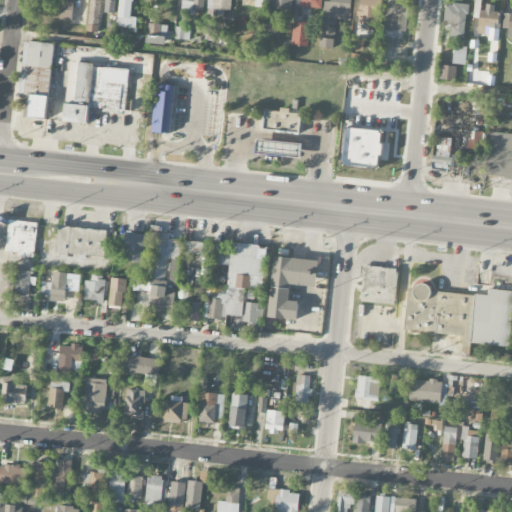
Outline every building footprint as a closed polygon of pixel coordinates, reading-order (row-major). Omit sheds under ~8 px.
[(62,0),(62,20),(76,21),(76,0),(62,0)] [(98,32),(100,0),(89,0),(88,32),(98,32)] [(105,0),(105,13),(116,14),(116,0),(105,0)] [(136,28),(137,18),(131,18),(132,0),(119,0),(117,27),(136,28)] [(181,0),(181,10),(204,11),(204,0),(181,0)] [(231,0),(207,0),(206,9),(230,11),(231,0)] [(263,8),(263,0),(236,0),(255,1),(255,7),(263,8)] [(266,0),(266,8),(293,9),(293,0),(266,0)] [(322,0),(301,0),(301,7),(322,8),(322,0)] [(323,2),(321,48),(334,48),(335,30),(329,29),(329,20),(351,21),(351,0),(330,0),(331,2),(323,2)] [(380,0),(360,0),(359,23),(379,24),(380,0)] [(405,33),(410,3),(393,0),(388,0),(384,30),(405,33)] [(467,5),(446,4),(445,25),(450,25),(450,36),(466,37),(467,5)] [(499,5),(485,4),(485,8),(474,8),(474,17),(478,17),(477,34),(488,34),(488,40),(498,41),(499,5)] [(511,12),(504,12),(502,28),(507,28),(506,38),(511,38),(511,12)] [(280,21),(266,20),(265,34),(278,36),(280,21)] [(308,47),(310,23),(293,22),(291,46),(308,47)] [(175,39),(189,40),(190,28),(175,28),(175,39)] [(146,44),(165,45),(165,36),(146,35),(146,44)] [(20,94),(28,95),(27,118),(48,119),(53,44),(24,42),(20,94)] [(466,64),(466,46),(453,46),(453,64),(466,64)] [(64,122),(88,124),(89,111),(126,114),(129,69),(69,64),(67,97),(75,98),(74,104),(66,104),(64,122)] [(456,66),(440,66),(439,80),(456,81),(456,66)] [(151,133),(169,135),(175,87),(157,85),(151,133)] [(300,133),(301,114),(289,113),(289,109),(280,109),(280,112),(266,111),(265,131),(300,133)] [(482,150),(480,133),(474,134),(475,138),(465,140),(467,152),(482,150)] [(511,134),(491,133),(488,174),(511,175),(511,134)] [(452,139),(437,138),(436,157),(432,156),(432,165),(451,166),(452,139)] [(302,143),(257,141),(256,156),(301,157),(302,143)] [(36,223),(8,222),(7,254),(35,255),(36,223)] [(107,230),(57,228),(56,255),(106,257),(107,230)] [(124,262),(144,263),(145,234),(125,233),(124,262)] [(180,259),(182,241),(155,238),(151,276),(165,278),(167,258),(180,259)] [(203,255),(203,243),(185,242),(184,254),(203,255)] [(264,290),(267,247),(215,243),(214,265),(230,267),(228,287),(206,286),(204,316),(243,319),(245,288),(264,290)] [(319,261),(273,257),(268,318),(297,321),(299,302),(289,301),(290,286),(317,289),(319,261)] [(176,287),(180,260),(173,259),(169,286),(176,287)] [(394,306),(398,270),(365,266),(361,302),(394,306)] [(216,270),(218,280),(226,278),(224,268),(216,270)] [(15,295),(30,296),(30,271),(16,270),(15,295)] [(66,302),(67,273),(53,273),(52,278),(42,277),(41,295),(51,296),(50,301),(66,302)] [(86,302),(104,303),(105,276),(87,276),(86,302)] [(123,307),(126,280),(112,278),(108,306),(123,307)] [(151,315),(173,316),(175,287),(152,286),(151,315)] [(405,332),(471,336),(471,343),(510,346),(511,310),(511,290),(487,289),(487,295),(430,292),(431,287),(409,286),(405,332)] [(200,322),(202,303),(187,302),(185,321),(200,322)] [(264,305),(245,302),(242,324),(262,326),(264,305)] [(82,371),(83,347),(60,345),(59,369),(82,371)] [(158,358),(124,357),(124,374),(145,374),(145,384),(157,385),(158,358)] [(311,376),(296,375),(294,405),(309,406),(311,376)] [(27,404),(27,385),(14,384),(15,376),(2,376),(2,403),(27,404)] [(380,378),(358,376),(356,399),(378,401),(380,378)] [(84,413),(103,414),(103,410),(114,411),(115,392),(107,392),(107,380),(85,379),(84,413)] [(409,401),(445,403),(446,381),(410,380),(409,401)] [(49,409),(63,409),(64,389),(50,389),(49,409)] [(141,416),(142,405),(145,405),(145,391),(126,390),(125,415),(141,416)] [(225,395),(203,394),(201,422),(223,423),(225,395)] [(247,395),(231,394),(229,427),(245,428),(247,395)] [(266,413),(267,398),(258,398),(258,413),(266,413)] [(188,423),(189,403),(165,402),(164,422),(188,423)] [(285,413),(268,411),(265,432),(283,434),(285,413)] [(470,420),(482,422),(483,412),(471,411),(470,420)] [(381,423),(354,423),(353,443),(381,444),(381,423)] [(415,450),(418,425),(405,424),(402,449),(415,450)] [(398,448),(399,425),(385,425),(384,448),(398,448)] [(442,457),(455,457),(456,428),(443,427),(442,457)] [(479,437),(471,436),(471,428),(460,427),(460,439),(464,439),(463,458),(478,459),(479,437)] [(498,461),(500,430),(485,429),(483,460),(498,461)] [(501,462),(511,461),(511,443),(502,443),(501,462)] [(70,494),(71,461),(58,460),(58,469),(51,469),(50,493),(70,494)] [(32,497),(45,497),(46,463),(33,462),(32,497)] [(0,465),(0,483),(23,484),(24,467),(0,465)] [(125,504),(125,472),(109,472),(110,504),(125,504)] [(104,474),(84,474),(83,497),(104,498),(104,474)] [(142,477),(128,477),(127,496),(142,496),(142,477)] [(167,478),(148,477),(146,503),(165,504),(167,478)] [(186,509),(201,510),(202,482),(187,481),(186,509)] [(168,511),(176,511),(183,511),(186,483),(171,482),(168,511)] [(239,511),(240,488),(226,487),(226,502),(218,502),(217,511),(239,511)] [(298,511),(299,492),(268,490),(267,505),(276,505),(275,511),(298,511)] [(347,511),(348,507),(354,507),(355,493),(338,492),(336,511),(347,511)] [(368,511),(370,496),(357,495),(355,511),(368,511)] [(393,511),(395,498),(377,496),(374,511),(393,511)] [(415,511),(416,500),(396,499),(395,511),(415,511)] [(91,511),(99,511),(102,505),(95,502),(91,511)]
